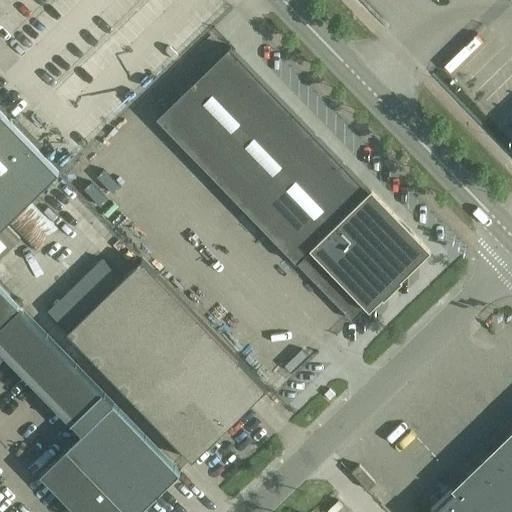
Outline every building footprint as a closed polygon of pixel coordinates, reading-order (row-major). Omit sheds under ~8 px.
[(255,218),(328,148),(230,46),(157,117),(255,218)] [(0,107),(11,119),(18,113),(1,96),(0,97),(0,107)] [(0,250),(6,245),(0,238),(0,228),(58,172),(0,111),(0,250)] [(76,147),(90,162),(107,147),(92,131),(76,147)] [(328,148),(255,218),(353,319),(426,249),(328,148)] [(142,256),(158,270),(171,256),(154,242),(142,256)] [(86,275),(229,423),(267,387),(142,258),(121,278),(103,258),(86,275)] [(229,423),(86,275),(49,311),(67,330),(192,460),(229,423)] [(0,349),(68,419),(99,388),(20,307),(0,285),(0,349)] [(138,511),(180,471),(113,402),(41,472),(78,511),(138,511)] [(380,450),(388,459),(428,422),(420,413),(380,450)] [(426,511),(511,511),(511,429),(451,488),(449,485),(428,505),(431,508),(426,511)] [(368,489),(375,482),(359,464),(352,471),(368,489)]
